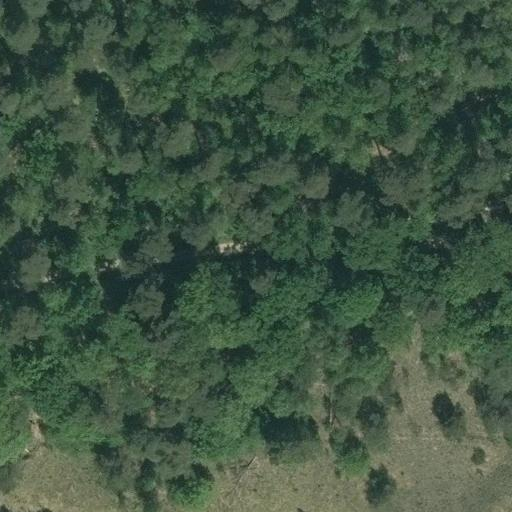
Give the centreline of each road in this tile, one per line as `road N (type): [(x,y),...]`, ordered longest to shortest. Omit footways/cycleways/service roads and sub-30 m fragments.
road 1 (track): [(0,268),(511,195)]
road 2 (track): [(278,226),(511,88)]
road 3 (track): [(126,0),(0,155)]
